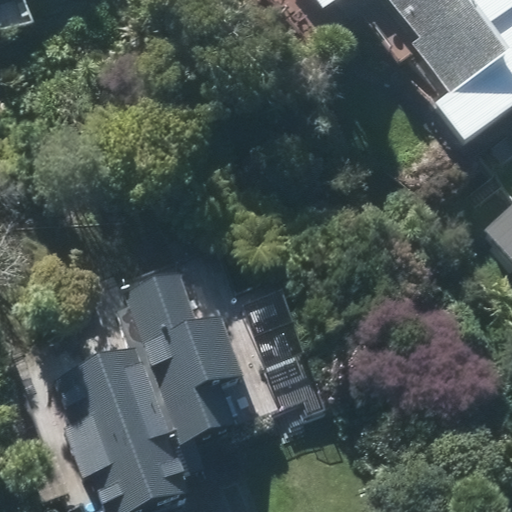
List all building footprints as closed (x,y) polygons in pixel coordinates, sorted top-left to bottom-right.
[(25,0),(0,0),(0,39),(35,28),(25,0)] [(511,0),(324,0),(334,12),(350,0),(391,0),(422,42),(413,49),(450,101),(434,112),(461,151),(511,114),(511,0)] [(511,214),(486,240),(511,265),(511,214)] [(223,261),(125,302),(182,440),(280,400),(223,261)] [(138,354),(49,385),(92,511),(138,511),(186,496),(138,354)]
